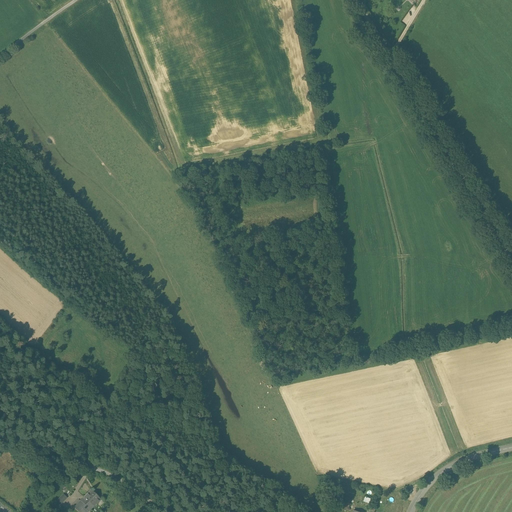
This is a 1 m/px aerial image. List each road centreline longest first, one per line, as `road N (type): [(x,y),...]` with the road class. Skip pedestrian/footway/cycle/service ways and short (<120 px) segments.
road 1 (unclassified): [(508,252),(356,0)]
road 2 (unclassified): [(511,448),(445,470),(410,511)]
